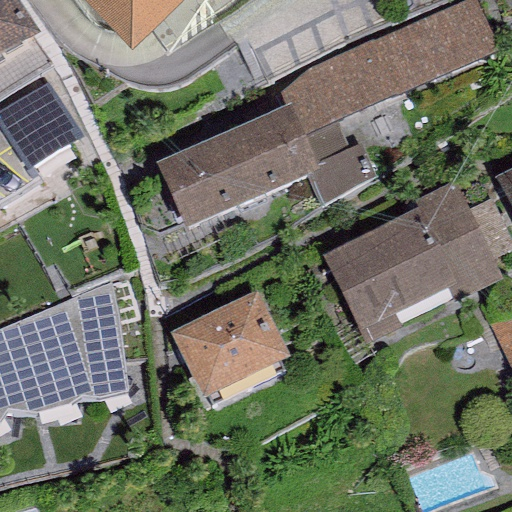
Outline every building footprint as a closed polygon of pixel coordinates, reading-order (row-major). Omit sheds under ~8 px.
[(101,0),(129,28),(157,0),(101,0)] [(0,114),(53,79),(0,4),(0,114)] [(477,22),(276,108),(282,130),(167,182),(188,238),(309,189),(319,222),(374,194),(366,164),(348,170),(330,124),(496,62),(477,22)] [(48,101),(2,130),(34,179),(82,150),(48,101)] [(0,199),(34,179),(2,130),(0,126),(0,199)] [(511,175),(495,184),(496,185),(511,216),(511,175)] [(323,263),(366,351),(502,285),(454,186),(415,205),(420,216),(323,263)] [(257,299),(170,340),(201,407),(289,366),(257,299)] [(511,325),(493,340),(511,380),(511,325)] [(0,429),(22,419),(0,369),(0,429)]
